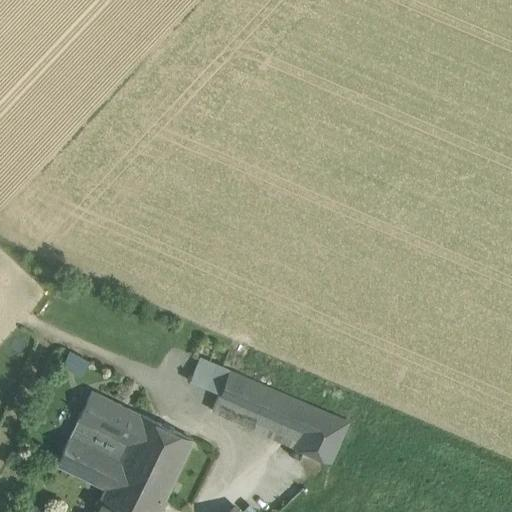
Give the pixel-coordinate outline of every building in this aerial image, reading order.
[(145,342),(143,343),(143,345),(143,347),(144,349),(145,350),(147,351),(148,351),(150,350),(152,349),(153,347),(153,346),(153,344),(152,342),(150,341),(148,341),(146,341),(145,342)] [(163,352),(163,350),(163,349),(162,347),(160,346),(158,345),(156,346),(155,347),(154,349),(153,351),(154,353),(155,354),(156,355),(158,356),(160,355),(162,354),(163,352)] [(229,370),(200,357),(190,379),(220,392),(229,370)] [(348,421),(229,370),(220,392),(219,394),(293,427),(286,442),(331,462),(348,421)] [(141,414),(91,390),(77,419),(127,443),(141,414)] [(127,443),(122,453),(117,451),(115,455),(120,457),(119,458),(105,487),(104,489),(152,511),(157,511),(193,439),(141,414),(127,443)] [(115,455),(70,434),(56,463),(105,487),(119,458),(115,455)] [(152,511),(104,489),(93,511),(152,511)]
